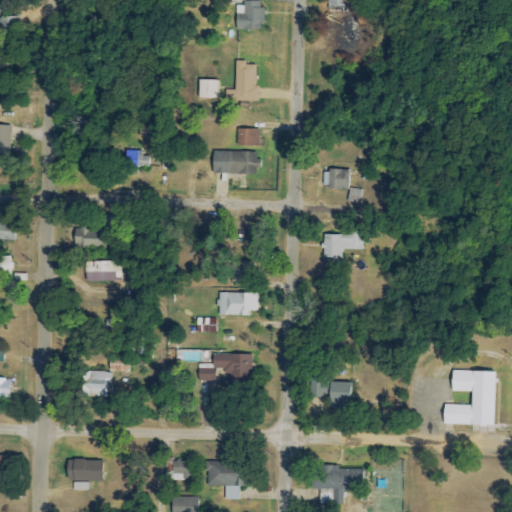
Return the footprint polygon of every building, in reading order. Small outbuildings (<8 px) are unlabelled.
[(263,30),(262,3),(236,3),(236,30),(263,30)] [(342,42),(357,42),(357,18),(341,19),(342,42)] [(257,65),(245,65),(245,61),(236,61),(235,101),(256,102),(257,65)] [(198,99),(217,99),(217,80),(198,80),(198,99)] [(148,123),(138,124),(138,137),(149,136),(148,123)] [(10,126),(0,125),(0,168),(9,169),(10,126)] [(260,129),(237,129),(237,146),(259,147),(260,129)] [(141,151),(125,151),(125,160),(132,160),(132,167),(149,167),(149,157),(141,156),(141,151)] [(255,153),(212,151),(212,174),(254,175),(255,153)] [(323,170),(323,188),(349,189),(350,171),(323,170)] [(350,193),(349,202),(361,203),(362,190),(352,190),(352,194),(350,193)] [(74,248),(109,246),(108,231),(118,230),(117,216),(102,217),(103,228),(82,229),(82,238),(73,238),(74,248)] [(0,239),(14,240),(15,222),(0,221),(0,239)] [(324,235),(323,258),(342,259),(342,250),(363,250),(363,244),(370,244),(370,231),(350,230),(349,236),(324,235)] [(10,256),(0,256),(0,276),(10,276),(10,256)] [(85,262),(85,283),(121,282),(120,261),(85,262)] [(254,262),(231,262),(231,284),(254,284),(254,262)] [(259,294),(219,293),(219,316),(249,317),(249,311),(258,311),(259,294)] [(252,355),(213,354),(213,369),(223,369),(223,380),(252,380),(252,355)] [(198,381),(216,382),(216,369),(199,368),(198,381)] [(493,426),(494,372),(452,371),(451,392),(471,392),(471,406),(443,405),(443,425),(493,426)] [(107,397),(107,383),(111,383),(111,372),(81,372),(80,397),(107,397)] [(0,398),(8,399),(9,380),(0,379),(0,398)] [(310,397),(330,397),(329,408),(350,409),(350,382),(310,382),(310,397)] [(103,481),(103,460),(67,461),(67,482),(103,481)] [(194,461),(172,461),(172,480),(193,480),(194,461)] [(207,487),(225,487),(226,500),(240,500),(240,487),(242,487),(241,462),(206,463),(207,487)] [(311,488),(334,489),(334,504),(342,505),(343,489),(363,490),(364,469),(321,468),(321,478),(311,478),(311,488)] [(88,482),(73,483),(73,491),(89,490),(88,482)] [(198,511),(199,498),(172,497),(171,511),(198,511)]
